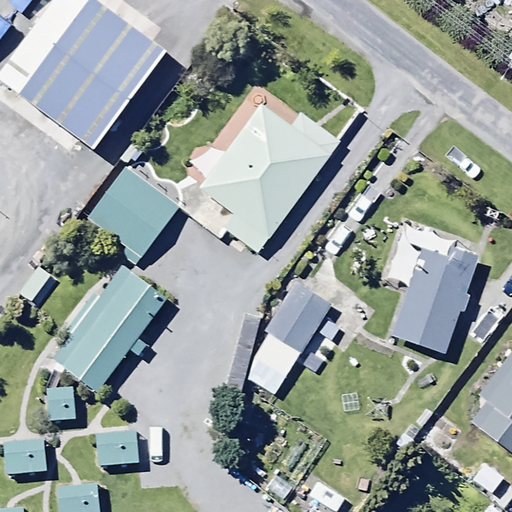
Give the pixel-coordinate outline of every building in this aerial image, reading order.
[(159,44),(96,0),(71,0),(11,86),(89,141),(159,44)] [(337,149),(264,100),(193,205),(265,254),(337,149)] [(150,249),(183,203),(133,167),(100,213),(150,249)] [(173,294),(128,261),(90,312),(56,357),(101,390),(142,337),(173,294)] [(459,308),(471,271),(441,262),(439,269),(412,261),(383,352),(438,370),(452,326),(456,327),(462,309),(459,308)] [(261,347),(246,371),(279,391),(308,344),(324,354),(333,340),(318,331),(326,319),(288,296),(258,344),(261,347)] [(511,364),(508,361),(471,411),(477,415),(462,436),(509,471),(511,466),(511,364)] [(79,387),(47,390),(50,420),(82,416),(79,387)] [(140,429),(98,433),(101,462),(143,458),(140,429)] [(49,436),(6,440),(9,470),(52,466),(49,436)] [(476,476),(464,492),(483,507),(495,492),(476,476)] [(86,481),(59,482),(60,511),(90,511),(106,511),(104,480),(86,481)]
